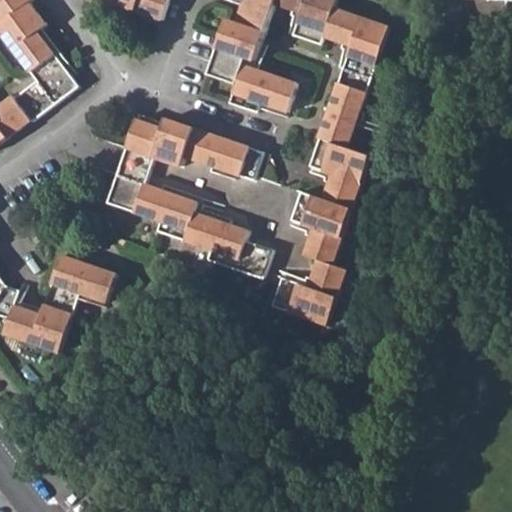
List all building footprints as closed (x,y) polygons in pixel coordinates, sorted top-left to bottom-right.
[(0,145),(31,122),(34,126),(76,95),(37,40),(45,33),(29,10),(32,7),(26,0),(0,0),(0,40),(34,87),(16,101),(13,99),(0,108),(0,145)] [(87,0),(164,27),(173,0),(87,0)] [(223,0),(246,8),(239,31),(230,28),(210,83),(239,94),(233,112),(262,122),(265,113),(292,122),(302,93),(246,75),(250,65),(258,68),(277,12),(304,21),(296,45),(324,54),(327,44),(354,53),(333,118),(362,128),(393,36),(337,16),(341,2),(335,0),(223,0)] [(333,118),(324,144),(353,154),(362,128),(333,118)] [(264,159),(167,125),(163,135),(137,125),(107,210),(163,230),(160,239),(213,258),(210,269),(265,288),(274,259),(248,250),(251,241),(197,221),(201,211),(144,191),(154,164),(182,174),(186,163),(254,187),(264,159)] [(353,154),(324,144),(314,176),(337,184),(329,209),(305,201),(296,231),(319,238),(309,265),(323,270),(314,297),(288,288),(279,317),(332,335),(351,279),(339,275),(375,162),(353,154)] [(0,321),(11,326),(7,338),(62,359),(84,301),(110,311),(121,285),(65,263),(42,321),(17,311),(22,298),(9,293),(0,281),(0,321)]
